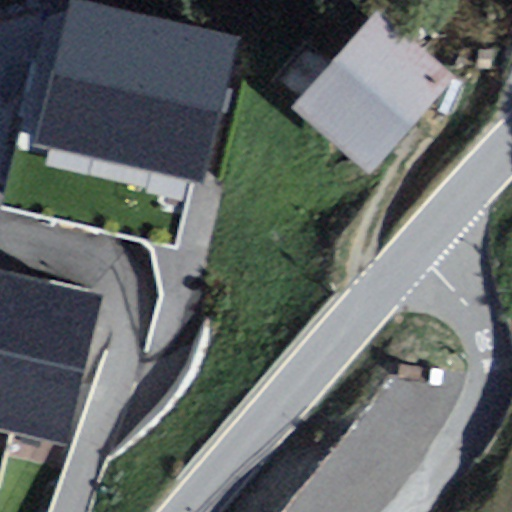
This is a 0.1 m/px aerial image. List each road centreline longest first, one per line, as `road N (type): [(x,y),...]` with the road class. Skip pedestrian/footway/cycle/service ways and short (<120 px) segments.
road 1 (tertiary): [(201,511),(431,243)]
road 2 (residential): [(431,243),(472,280),(498,340),(494,412),(413,511)]
